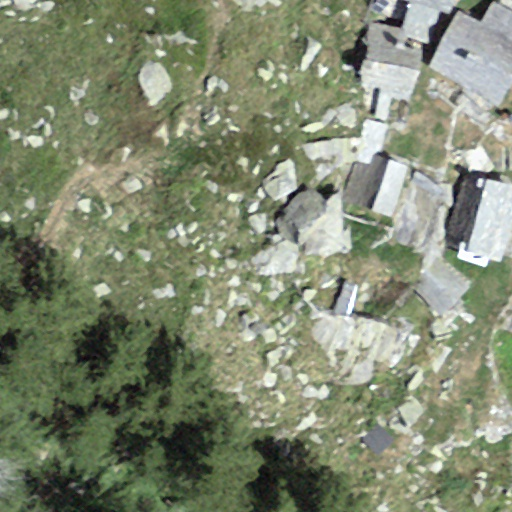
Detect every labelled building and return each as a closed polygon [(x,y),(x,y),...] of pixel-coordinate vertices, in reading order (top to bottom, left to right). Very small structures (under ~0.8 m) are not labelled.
[(408,0),(447,12),(450,0),(408,0)] [(496,108),(511,81),(511,13),(493,3),(479,27),(458,14),(427,67),(496,108)] [(405,32),(371,24),(358,83),(409,95),(419,53),(401,49),(405,32)] [(390,216),(406,167),(374,157),(369,170),(355,166),(343,201),(390,216)] [(511,203),(511,190),(464,177),(446,244),(497,258),(511,203)] [(471,285),(440,256),(410,288),(442,317),(471,285)]
